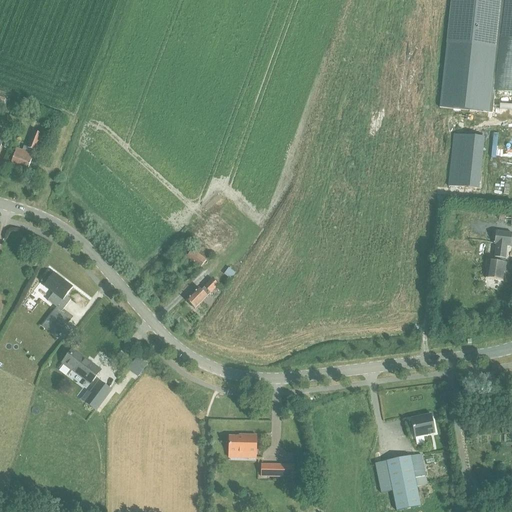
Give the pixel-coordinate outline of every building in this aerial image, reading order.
[(511,0),(451,0),(441,105),(511,111),(511,0)] [(10,163),(27,170),(39,140),(41,134),(33,132),(27,148),(23,147),(22,151),(16,149),(10,163)] [(453,135),(448,187),(478,189),(483,138),(453,135)] [(221,248),(238,231),(221,214),(204,231),(221,248)] [(494,262),(486,261),(485,269),(486,270),(485,279),(502,281),(503,273),(505,271),(506,263),(503,263),(504,259),(505,259),(507,246),(510,247),(511,233),(495,231),(494,245),(495,245),(494,258),(494,262)] [(206,261),(192,250),(186,257),(200,268),(206,261)] [(232,270),(218,283),(223,288),(237,276),(232,270)] [(48,273),(41,282),(45,285),(43,288),(52,295),(47,302),(61,313),(70,300),(65,297),(72,288),(53,274),(52,276),(48,273)] [(212,280),(201,291),(207,297),(218,285),(216,284),(212,280)] [(207,297),(201,291),(198,288),(185,301),(194,310),(207,297)] [(51,317),(59,323),(63,318),(54,312),(51,317)] [(51,325),(46,330),(56,338),(60,332),(51,325)] [(62,363),(63,363),(58,368),(68,376),(72,370),(90,383),(99,371),(72,350),(62,363)] [(138,358),(128,370),(138,377),(147,365),(138,358)] [(99,382),(83,403),(95,412),(111,391),(99,382)] [(434,433),(430,415),(410,420),(414,437),(434,433)] [(245,437),(229,437),(228,453),(248,454),(248,459),(255,459),(256,436),(245,436),(245,437)] [(386,463),(375,465),(381,495),(391,492),(395,511),(399,511),(420,508),(416,488),(427,486),(421,456),(410,458),(386,463)] [(276,465),(261,465),(261,477),(276,477),(276,465)] [(292,483),(291,483),(292,501),(307,499),(305,475),(292,476),(292,483)]
